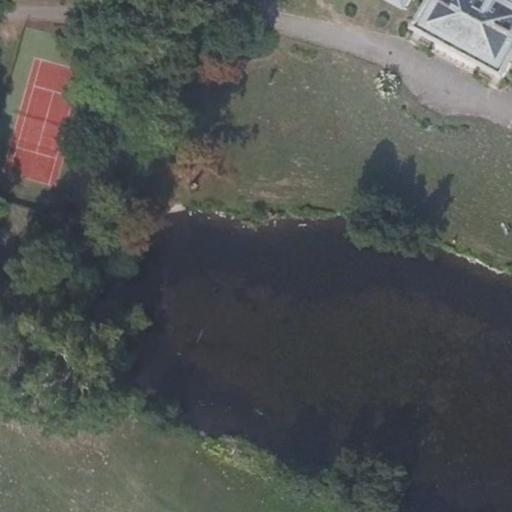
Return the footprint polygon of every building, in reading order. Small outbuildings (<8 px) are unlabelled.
[(387,0),(406,10),(410,0),(387,0)] [(511,0),(433,0),(416,28),(425,33),(494,71),(504,76),(511,61),(511,0)] [(494,71),(425,33),(420,43),(434,49),(434,51),(477,74),(478,73),(489,80),(494,71)] [(434,49),(420,43),(419,45),(417,47),(430,55),(434,49)] [(489,80),(478,73),(477,74),(474,79),(488,85),(489,80)]
